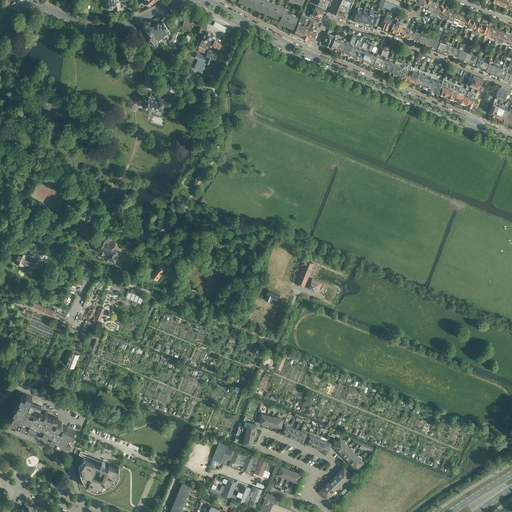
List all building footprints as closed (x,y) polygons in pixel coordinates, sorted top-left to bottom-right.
[(115,9),(120,8),(119,0),(104,0),(105,1),(107,1),(108,7),(113,7),(113,9),(115,9)] [(271,1),(268,0),(254,0),(252,6),(266,12),(271,1)] [(424,0),(420,6),(415,12),(418,14),(423,7),(426,9),(431,1),(431,0),(430,0),(424,0)] [(285,7),(271,1),(266,12),(280,18),(283,11),(285,7)] [(314,5),(311,10),(321,14),(322,14),(323,13),(323,11),(323,9),(317,6),(318,4),(311,1),(310,3),(314,5)] [(385,1),(382,6),(389,9),(391,10),(394,12),(394,11),(397,13),(400,13),(403,15),(405,10),(385,1)] [(426,9),(425,11),(430,13),(431,11),(435,4),(431,1),(426,9)] [(338,9),(348,13),(350,8),(340,4),(340,3),(338,9)] [(430,13),(430,14),(435,16),(436,13),(440,6),(435,4),(431,11),(430,13)] [(357,21),(359,22),(364,9),(358,6),(353,21),(357,22),(357,21)] [(435,16),(434,17),(440,20),(442,17),(442,16),(445,9),(445,8),(440,6),(436,13),(435,16)] [(363,22),(365,23),(370,10),(364,7),(364,9),(359,22),(363,23),(363,22)] [(369,23),(371,24),(376,11),(370,8),(370,10),(365,23),(369,24),(369,23)] [(348,13),(338,9),(335,14),(336,15),(345,19),(348,13)] [(380,27),(383,28),(391,10),(389,9),(386,17),(385,16),(383,20),(382,19),(380,26),(380,27)] [(442,16),(442,17),(447,19),(450,11),(450,10),(449,10),(448,9),(447,10),(445,9),(442,16)] [(302,12),(301,15),(318,22),(318,20),(319,20),(320,18),(321,17),(321,16),(321,15),(321,14),(311,10),(309,15),(302,12)] [(280,18),(279,21),(292,27),(297,17),(283,11),(280,18)] [(447,19),(446,21),(451,23),(452,21),(455,13),(450,11),(447,19)] [(383,28),(386,30),(386,29),(388,30),(390,23),(389,22),(391,19),(390,19),(391,16),(390,16),(392,13),(390,12),(383,28)] [(191,23),(199,26),(201,20),(197,19),(197,18),(193,17),(194,15),(187,13),(182,27),(188,29),(191,23)] [(375,14),(371,23),(376,25),(381,14),(378,13),(378,15),(375,14)] [(451,23),(451,24),(456,26),(457,23),(460,15),(455,13),(452,21),(451,23)] [(300,18),(293,33),(296,35),(297,34),(311,40),(316,29),(317,25),(316,25),(318,22),(301,15),(300,18)] [(465,17),(460,15),(457,23),(462,25),(462,24),(466,16),(465,17)] [(466,16),(462,24),(466,26),(465,28),(466,28),(465,30),(466,31),(467,29),(471,18),(466,16)] [(476,20),(471,18),(467,29),(472,31),(473,29),(476,20)] [(393,32),(395,32),(400,21),(397,20),(396,23),(393,22),(390,30),(390,31),(391,31),(392,32),(393,32)] [(476,20),(473,29),(472,31),(475,32),(476,31),(478,32),(481,23),(479,22),(479,21),(477,20),(477,21),(476,20)] [(395,32),(401,35),(404,26),(404,27),(405,24),(400,21),(395,32)] [(156,25),(165,37),(170,33),(163,22),(161,24),(160,23),(158,23),(156,25)] [(215,23),(212,27),(224,34),(227,29),(215,23)] [(481,23),(478,32),(481,33),(481,34),(484,36),(488,26),(488,25),(486,24),(485,24),(481,23)] [(201,33),(204,34),(204,33),(206,26),(201,24),(198,33),(201,34),(201,33)] [(151,29),(159,41),(165,37),(156,25),(151,29)] [(404,26),(401,35),(406,37),(409,29),(404,27),(404,26)] [(486,37),(490,39),(494,29),(493,28),(493,27),(491,27),(490,27),(488,26),(484,36),(486,36),(486,37)] [(490,39),(489,40),(495,42),(499,31),(497,30),(497,29),(495,28),(494,29),(490,39)] [(159,41),(151,29),(148,30),(148,33),(146,34),(148,36),(147,36),(150,39),(146,42),(154,48),(158,45),(156,43),(159,41)] [(409,29),(406,37),(411,39),(415,31),(409,29)] [(172,40),(177,42),(181,32),(175,30),(172,40)] [(204,33),(204,34),(198,47),(198,49),(194,47),(194,49),(203,53),(209,41),(211,38),(213,33),(205,30),(204,33)] [(417,41),(423,44),(426,36),(427,36),(429,31),(427,30),(425,35),(420,33),(417,41)] [(411,39),(417,41),(420,33),(415,31),(411,39)] [(432,38),(429,46),(435,49),(438,40),(442,32),(439,31),(435,39),(433,38),(432,38)] [(495,42),(500,44),(500,43),(504,33),(504,32),(502,31),(501,32),(499,31),(495,42)] [(330,47),(335,36),(327,33),(323,44),(326,45),(327,46),(329,47),(330,47)] [(426,36),(423,44),(429,46),(432,38),(433,38),(435,33),(433,33),(431,37),(427,36),(426,36)] [(504,33),(500,43),(504,44),(506,44),(510,35),(508,34),(507,33),(506,33),(505,33),(504,33)] [(335,36),(330,47),(333,48),(334,49),(335,49),(336,49),(341,38),(342,36),(341,36),(339,34),(337,34),(336,34),(335,36)] [(347,41),(342,52),(343,52),(343,53),(345,54),(346,53),(348,54),(353,43),(355,39),(356,35),(353,34),(350,42),(347,41)] [(211,38),(209,41),(208,44),(219,49),(221,44),(214,41),(215,39),(211,38)] [(343,39),(341,38),(336,49),(339,50),(339,51),(340,52),(342,52),(347,41),(347,40),(343,38),(343,39)] [(359,46),(354,57),(355,57),(355,58),(357,59),(358,58),(361,59),(365,48),(367,45),(367,44),(368,41),(369,40),(367,39),(365,43),(364,42),(362,47),(359,46)] [(365,48),(361,59),(361,61),(363,61),(364,61),(366,62),(373,45),(375,41),(372,39),(371,42),(368,41),(367,44),(367,45),(365,48)] [(352,56),(354,57),(359,46),(361,41),(357,40),(355,44),(353,43),(348,54),(349,54),(349,56),(351,56),(352,56)] [(436,49),(442,51),(445,43),(440,41),(436,49)] [(445,43),(442,51),(447,53),(450,45),(451,43),(446,41),(445,43)] [(380,53),(383,54),(386,47),(387,47),(389,43),(386,42),(384,48),(383,48),(380,53)] [(373,45),(366,62),(369,63),(369,64),(371,64),(372,64),(373,64),(377,53),(379,48),(376,47),(376,46),(373,45)] [(447,53),(452,56),(456,48),(450,45),(447,53)] [(461,50),(456,48),(452,56),(457,58),(461,50)] [(463,60),(468,62),(471,54),(472,54),(474,49),(472,48),(471,52),(470,51),(469,53),(466,52),(463,60)] [(471,54),(468,62),(474,64),(477,56),(474,55),(476,49),(474,48),(474,49),(472,54),(471,54)] [(457,58),(463,60),(466,52),(461,50),(457,58)] [(206,57),(204,61),(207,62),(210,64),(212,60),(214,61),(217,54),(208,51),(206,56),(205,57),(206,57)] [(206,56),(197,52),(195,57),(198,58),(194,68),(203,72),(207,62),(204,61),(206,57),(205,57),(206,56)] [(377,53),(373,64),(373,66),(375,66),(376,66),(378,67),(382,57),(383,54),(380,53),(380,54),(377,53)] [(382,57),(378,67),(381,68),(382,69),(383,70),(384,69),(389,58),(386,57),(387,56),(386,55),(384,58),(382,57)] [(478,57),(474,66),(480,69),(483,61),(484,58),(479,56),(478,57)] [(389,58),(384,69),(387,70),(387,72),(389,72),(390,72),(395,60),(389,58)] [(395,60),(390,72),(391,72),(391,73),(393,74),(394,73),(396,74),(401,63),(395,60)] [(485,71),(484,71),(489,73),(494,62),(489,60),(488,63),(485,71)] [(401,63),(396,74),(396,75),(400,77),(401,76),(402,77),(407,64),(408,64),(402,61),(401,63)] [(480,69),(485,71),(488,63),(483,61),(480,69)] [(489,73),(493,75),(498,64),(494,62),(489,73)] [(407,64),(402,77),(403,77),(403,78),(405,79),(406,79),(408,80),(413,69),(414,67),(412,66),(407,64)] [(498,64),(493,75),(498,77),(503,66),(498,64)] [(503,66),(498,77),(503,79),(506,71),(507,69),(507,67),(503,66)] [(414,67),(413,69),(408,80),(411,81),(413,82),(414,82),(420,69),(414,67)] [(420,69),(414,82),(417,84),(418,84),(419,85),(420,85),(426,72),(420,69)] [(506,71),(503,79),(507,80),(507,79),(511,80),(511,76),(511,70),(507,69),(506,71)] [(425,74),(420,85),(423,86),(425,87),(426,87),(432,73),(426,71),(425,74)] [(432,73),(426,87),(429,88),(429,89),(430,90),(431,89),(432,90),(436,78),(437,76),(432,73)] [(468,79),(480,84),(482,78),(470,74),(468,79)] [(437,92),(438,92),(442,81),(436,78),(432,90),(434,91),(435,91),(436,92),(437,92)] [(442,81),(438,92),(439,93),(440,94),(441,93),(443,94),(448,82),(449,80),(443,78),(443,79),(442,81)] [(468,79),(466,84),(478,89),(480,84),(468,79)] [(448,82),(443,94),(445,95),(446,96),(447,97),(448,96),(449,96),(454,84),(454,83),(449,80),(448,82)] [(454,84),(449,96),(450,97),(450,98),(451,98),(453,98),(454,99),(459,86),(460,87),(460,85),(454,83),(454,84)] [(458,101),(460,101),(465,89),(462,88),(463,85),(461,84),(460,85),(460,87),(459,86),(454,99),(456,99),(457,100),(458,101)] [(498,90),(509,95),(510,92),(509,92),(510,89),(501,86),(500,87),(499,87),(498,90)] [(463,103),(465,104),(470,91),(465,89),(460,101),(461,102),(462,103),(463,103)] [(509,95),(498,90),(496,94),(497,94),(496,96),(505,100),(506,98),(507,98),(509,95)] [(470,91),(465,104),(467,104),(468,105),(469,106),(470,106),(471,106),(476,93),(470,91)] [(151,107),(162,110),(164,105),(169,106),(171,99),(162,96),(162,97),(158,96),(158,97),(152,95),(152,94),(146,93),(146,95),(144,95),(142,100),(144,101),(143,106),(150,108),(151,107)] [(491,114),(494,115),(499,104),(496,102),(496,101),(494,100),(489,112),(491,113),(491,114)] [(193,108),(188,103),(181,110),(186,115),(193,108)] [(499,104),(494,115),(497,117),(498,116),(499,117),(505,105),(502,104),(502,105),(499,104)] [(502,119),(505,120),(509,108),(506,107),(507,106),(505,105),(499,117),(501,118),(502,119)] [(81,232),(81,233),(87,236),(92,227),(86,224),(81,232)] [(110,236),(105,234),(101,233),(94,249),(106,254),(104,258),(114,262),(117,254),(116,254),(117,252),(112,249),(115,243),(114,243),(116,239),(110,236)] [(25,271),(31,274),(36,260),(30,258),(30,259),(27,257),(28,254),(19,251),(15,262),(23,266),(24,265),(27,267),(25,271)] [(294,283),(302,287),(312,263),(302,259),(299,264),(302,265),(294,283)] [(152,275),(158,280),(161,275),(160,273),(163,269),(159,265),(155,270),(151,267),(148,271),(152,274),(152,275)] [(163,275),(167,279),(171,274),(166,271),(165,272),(163,275)] [(306,288),(316,292),(321,282),(310,278),(306,288)] [(272,298),(278,300),(280,294),(268,289),(264,299),(270,302),(272,298)] [(143,298),(128,292),(125,298),(140,304),(143,298)] [(35,303),(33,307),(44,312),(53,316),(55,311),(46,307),(45,308),(35,303)] [(99,322),(105,309),(100,307),(95,320),(99,322)] [(72,352),(67,364),(73,367),(78,354),(76,353),(76,351),(76,350),(74,349),(73,350),(72,352)] [(275,368),(280,370),(287,356),(281,353),(275,368)] [(41,393),(50,398),(53,393),(44,388),(41,393)] [(47,433),(51,434),(50,437),(54,439),(55,437),(57,438),(55,443),(60,445),(61,442),(69,445),(71,441),(68,439),(70,434),(73,436),(75,431),(67,428),(68,426),(61,424),(62,422),(57,420),(59,418),(54,416),(53,417),(47,414),(48,411),(46,410),(45,410),(45,409),(44,409),(44,408),(43,408),(43,407),(41,407),(42,406),(30,401),(32,396),(26,394),(25,396),(21,395),(17,406),(16,405),(14,410),(16,411),(15,413),(14,413),(12,418),(19,421),(20,420),(22,421),(20,425),(25,427),(26,424),(28,425),(27,427),(32,429),(33,425),(41,428),(41,427),(44,428),(43,429),(47,431),(47,433)] [(281,433),(287,435),(290,427),(290,426),(291,424),(284,421),(283,425),(284,425),(281,433)] [(242,427),(241,430),(244,431),(244,430),(245,430),(245,433),(253,435),(254,430),(246,428),(242,427)] [(287,435),(292,437),(296,429),(290,427),(287,435)] [(296,429),(292,437),(297,439),(301,431),(296,429)] [(301,431),(297,439),(302,441),(304,436),(306,437),(308,433),(307,432),(307,431),(302,429),(301,431)] [(305,443),(311,445),(315,436),(316,434),(310,432),(309,434),(305,443)] [(315,436),(311,445),(316,447),(320,439),(321,436),(316,434),(315,436)] [(332,445),(337,449),(344,442),(339,438),(332,445)] [(325,441),(320,439),(316,447),(322,449),(325,441)] [(212,458),(224,462),(226,458),(230,460),(235,447),(218,441),(212,458)] [(325,441),(322,449),(327,451),(330,443),(325,441)] [(337,449),(341,453),(348,446),(344,442),(337,449)] [(348,446),(341,453),(345,457),(352,450),(348,446)] [(241,453),(235,450),(231,461),(237,464),(241,453)] [(345,457),(349,461),(356,454),(352,450),(345,457)] [(349,461),(352,465),(360,458),(356,454),(349,461)] [(247,456),(243,468),(249,470),(250,468),(255,470),(256,466),(253,465),(255,459),(251,457),(247,456)] [(94,489),(95,489),(97,489),(98,489),(100,489),(102,488),(103,488),(106,487),(107,486),(109,485),(110,484),(111,483),(113,484),(111,485),(112,485),(111,485),(112,485),(113,484),(115,482),(117,480),(118,477),(119,477),(118,477),(119,474),(119,471),(119,470),(119,467),(119,469),(109,465),(108,468),(104,466),(105,462),(102,461),(102,462),(98,460),(97,463),(85,459),(85,458),(84,457),(83,458),(83,459),(82,460),(81,462),(81,463),(80,465),(80,466),(80,467),(80,470),(81,473),(81,475),(83,478),(84,480),(87,482),(88,483),(87,485),(86,484),(87,485),(88,486),(90,487),(91,488),(94,489)] [(260,458),(254,473),(261,475),(267,461),(260,458)] [(360,458),(352,465),(357,470),(364,463),(360,458)] [(277,474),(282,476),(285,468),(280,466),(277,474)] [(339,471),(346,478),(350,474),(343,467),(339,471)] [(285,468),(282,476),(287,478),(290,470),(285,468)] [(287,478),(292,480),(295,472),(290,470),(287,478)] [(335,474),(342,482),(346,478),(339,471),(335,474)] [(295,472),(292,480),(297,482),(300,474),(295,472)] [(342,482),(335,474),(331,478),(338,485),(342,482)] [(228,478),(222,493),(231,496),(236,481),(228,478)] [(331,478),(327,482),(334,489),(338,485),(331,478)] [(323,486),(330,493),(334,489),(327,482),(323,486)] [(182,483),(180,488),(189,491),(191,486),(182,483)] [(242,483),(235,499),(243,502),(250,486),(242,483)] [(255,486),(248,503),(256,506),(263,489),(255,486)] [(330,493),(323,486),(318,492),(325,499),(330,493)] [(180,488),(178,492),(187,496),(189,491),(180,488)] [(178,492),(176,497),(185,501),(187,496),(178,492)] [(268,511),(273,503),(295,511),(313,511),(266,493),(258,511),(268,511)] [(176,497),(174,502),(183,505),(185,501),(176,497)] [(174,502),(172,507),(181,510),(183,505),(174,502)]
